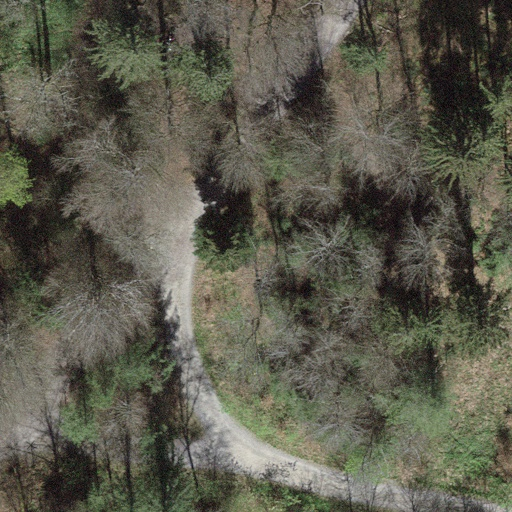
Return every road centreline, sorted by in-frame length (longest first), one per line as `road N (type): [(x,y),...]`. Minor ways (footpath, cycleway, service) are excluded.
road 1 (track): [(338,0),(172,230)]
road 2 (track): [(246,460),(193,382),(175,301),(172,230)]
road 3 (track): [(246,460),(0,434)]
road 4 (track): [(471,511),(246,460)]
road 5 (track): [(172,230),(25,400)]
